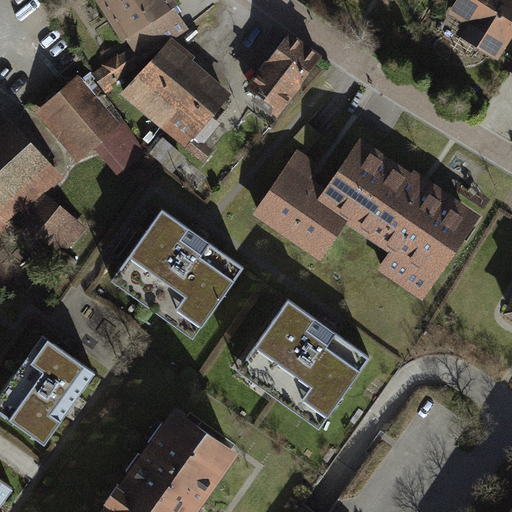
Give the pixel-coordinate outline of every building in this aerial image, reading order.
[(173,6),(179,2),(178,0),(97,0),(123,39),(126,36),(173,6)] [(457,33),(500,59),(511,38),(511,0),(457,0),(451,12),(465,20),(457,33)] [(173,6),(126,36),(141,59),(188,29),(173,6)] [(292,27),(250,80),(261,88),(257,93),(280,110),(324,52),(292,27)] [(213,116),(233,92),(194,58),(196,56),(175,38),(125,96),(203,163),(215,150),(206,142),(222,123),(213,116)] [(122,120),(80,71),(36,108),(78,157),(122,120)] [(48,186),(63,172),(13,114),(0,125),(0,226),(24,206),(48,186)] [(147,149),(129,123),(98,146),(116,171),(147,149)] [(362,137),(325,188),(317,199),(347,221),(389,250),(377,266),(421,297),(479,216),(413,169),(409,175),(394,164),(396,161),(387,154),(384,157),(371,148),(373,145),(362,137)] [(320,259),(347,221),(317,199),(325,188),(308,177),(317,165),(296,151),(253,212),(320,259)] [(87,224),(48,186),(24,206),(28,210),(23,216),(60,252),(87,224)] [(162,208),(112,280),(194,338),(244,266),(162,208)] [(369,356),(290,301),(240,371),(319,427),(369,356)] [(94,373),(40,337),(0,394),(0,413),(44,444),(94,373)] [(196,511),(242,445),(179,401),(100,511),(196,511)] [(0,504),(12,487),(0,477),(0,504)]
